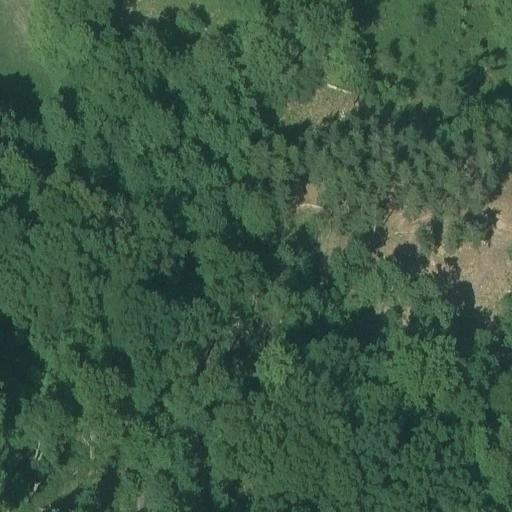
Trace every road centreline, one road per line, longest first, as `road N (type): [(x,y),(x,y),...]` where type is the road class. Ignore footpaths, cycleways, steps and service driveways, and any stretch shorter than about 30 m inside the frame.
road 1 (track): [(303,0),(279,33),(205,188),(119,229)]
road 2 (track): [(191,268),(119,229),(63,211)]
